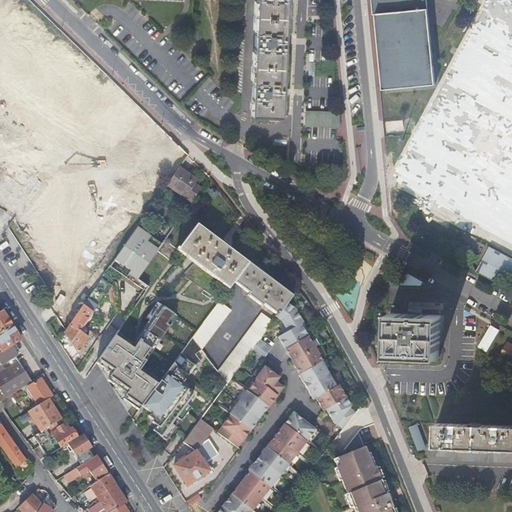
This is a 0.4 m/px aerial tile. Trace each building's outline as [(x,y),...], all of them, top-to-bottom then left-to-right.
[(256,0),(251,115),(281,116),(282,94),(284,38),(285,0),(256,0)] [(370,0),(372,13),(374,13),(387,11),(385,0),(370,0)] [(426,0),(385,0),(387,11),(374,13),(382,89),(435,83),(426,0)] [(339,113),(306,111),(306,127),(340,128),(339,113)] [(166,186),(191,202),(200,188),(194,184),(197,181),(178,168),(166,186)] [(163,234),(167,237),(173,228),(169,225),(163,234)] [(178,252),(229,289),(234,283),(248,263),(197,226),(179,249),(178,248),(177,249),(178,250),(177,251),(164,241),(162,244),(161,246),(157,251),(171,261),(178,252)] [(157,251),(161,246),(136,230),(136,229),(114,260),(131,270),(126,278),(127,278),(128,277),(136,282),(135,283),(147,290),(149,287),(138,279),(157,251)] [(161,246),(162,244),(136,229),(136,230),(161,246)] [(511,258),(487,246),(474,272),(506,288),(510,279),(511,280),(511,258)] [(292,296),(270,280),(256,269),(248,263),(234,283),(242,289),(249,294),(248,296),(254,301),(262,307),(264,305),(276,314),(274,316),(276,318),(283,309),(292,296)] [(101,279),(64,333),(77,354),(88,339),(83,336),(86,332),(86,329),(85,328),(83,327),(111,286),(101,279)] [(223,297),(192,338),(201,350),(234,306),(223,297)] [(294,308),(287,303),(277,317),(281,321),(284,326),(281,328),(284,334),(278,337),(286,351),(285,352),(287,355),(288,356),(296,369),(295,371),(297,374),(299,374),(299,375),(298,375),(313,400),(315,399),(322,411),(325,410),(333,423),(342,430),(355,414),(349,408),(350,406),(345,398),(338,386),(335,387),(330,379),(326,371),(321,363),(321,362),(322,362),(320,358),(315,350),(315,349),(310,341),(305,333),(301,325),(300,324),(303,323),(294,308)] [(133,350),(115,337),(98,360),(114,371),(109,378),(128,392),(125,397),(140,408),(156,386),(138,373),(179,317),(164,307),(133,350)] [(409,315),(404,314),(390,314),(389,334),(388,357),(397,357),(439,359),(441,316),(429,315),(422,315),(423,310),(415,310),(409,309),(409,315)] [(5,315),(2,311),(0,312),(0,333),(12,326),(5,315)] [(218,371),(228,383),(253,349),(261,338),(273,322),(261,314),(218,371)] [(304,323),(301,325),(305,333),(309,331),(304,323)] [(489,325),(477,347),(486,351),(498,330),(489,325)] [(19,337),(12,326),(0,333),(0,350),(1,352),(0,352),(0,401),(26,386),(32,382),(25,372),(18,362),(4,370),(1,365),(17,356),(14,350),(17,348),(16,346),(15,344),(21,340),(19,337)] [(148,398),(141,406),(151,413),(148,417),(154,421),(152,423),(157,426),(165,433),(172,424),(177,417),(186,405),(194,395),(181,385),(195,365),(201,361),(196,355),(201,350),(192,338),(169,369),(165,375),(148,398)] [(316,338),(310,341),(315,349),(320,346),(316,338)] [(260,340),(251,352),(262,360),(271,348),(260,340)] [(511,345),(508,343),(501,357),(511,362),(511,345)] [(321,347),(315,350),(320,358),(325,355),(321,347)] [(327,360),(321,363),(326,371),(331,368),(327,360)] [(224,424),(217,433),(237,448),(250,431),(250,430),(250,429),(252,429),(254,427),(254,425),(263,413),(265,413),(267,410),(266,408),(267,407),(268,408),(283,388),(275,382),(278,378),(273,375),(274,374),(274,372),(269,368),(266,368),(266,369),(264,368),(255,380),(256,381),(247,392),(246,392),(238,403),(229,415),(230,416),(228,418),(226,418),(223,422),(224,424)] [(335,387),(340,384),(336,376),(330,379),(335,387)] [(38,406),(48,400),(52,397),(40,378),(32,382),(26,386),(38,406)] [(253,378),(244,390),(246,392),(247,392),(256,381),(255,380),(253,378)] [(342,384),(338,386),(343,394),(347,392),(342,384)] [(235,401),(238,403),(246,392),(244,390),(243,390),(235,401)] [(42,432),(48,428),(49,427),(60,420),(48,400),(38,406),(29,412),(42,432)] [(226,412),(229,415),(238,403),(235,401),(226,412)] [(186,405),(177,417),(181,420),(191,408),(186,405)] [(248,473),(217,511),(250,511),(251,511),(260,501),(268,489),(278,478),(287,466),(296,455),(305,443),(315,431),(293,414),(264,450),(262,450),(260,453),(260,455),(251,466),(249,466),(247,469),(247,471),(246,472),(248,473)] [(213,429),(200,420),(183,443),(195,452),(173,466),(186,486),(193,482),(200,477),(211,470),(210,469),(211,468),(207,462),(218,455),(208,440),(201,444),(213,429)] [(435,444),(500,447),(511,447),(511,424),(436,421),(435,444)] [(0,425),(0,424),(0,445),(10,461),(11,460),(22,476),(23,476),(32,469),(0,425)] [(165,433),(157,426),(154,431),(166,440),(176,427),(172,424),(165,433)] [(48,428),(61,449),(62,448),(61,447),(76,437),(71,429),(69,430),(66,425),(64,427),(63,425),(57,429),(58,430),(53,433),(49,427),(48,428)] [(47,458),(51,455),(61,449),(48,428),(42,432),(33,437),(40,447),(47,458)] [(305,443),(308,445),(318,433),(315,431),(305,443)] [(83,435),(67,445),(81,466),(93,458),(88,451),(91,449),(83,435)] [(308,445),(305,443),(296,455),(299,457),(308,445)] [(397,511),(379,466),(376,467),(371,453),(368,446),(339,458),(342,464),(338,465),(357,511),(397,511)] [(40,447),(33,451),(41,462),(47,458),(40,447)] [(379,466),(373,452),(371,453),(376,467),(379,466)] [(299,457),(296,455),(287,466),(290,468),(299,457)] [(81,466),(63,477),(68,483),(89,470),(96,482),(108,474),(96,456),(93,458),(81,466)] [(290,468),(287,466),(278,478),(280,480),(290,468)] [(115,486),(108,474),(96,482),(90,486),(98,498),(115,486)] [(280,480),(278,478),(268,489),(271,492),(280,480)] [(127,503),(115,486),(98,498),(106,511),(113,511),(124,505),(127,503)] [(271,492),(268,489),(260,501),(262,503),(271,492)] [(35,511),(39,507),(41,503),(42,502),(34,493),(19,508),(22,511),(35,511)] [(83,497),(80,493),(76,495),(74,497),(76,501),(83,497)] [(196,494),(185,502),(188,507),(200,500),(196,494)] [(255,511),(262,503),(260,501),(251,511),(250,511),(255,511)] [(52,511),(53,511),(41,503),(39,507),(35,511),(52,511)]
